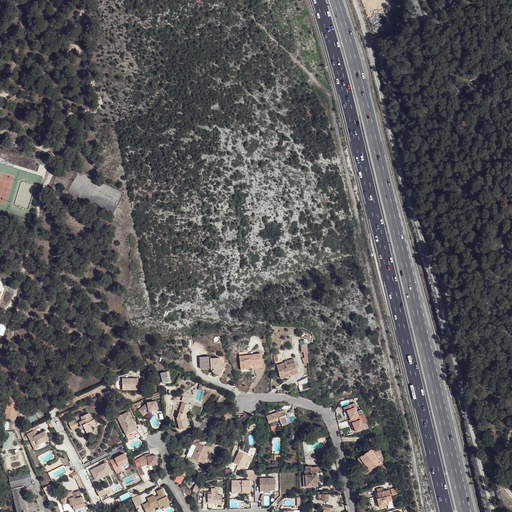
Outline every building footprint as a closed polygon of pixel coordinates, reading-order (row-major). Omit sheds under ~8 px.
[(250,366),(251,368),(254,368),(254,372),(263,371),(260,354),(239,357),(240,367),(250,366)] [(212,372),(223,377),(227,369),(224,367),(226,364),(220,361),(220,358),(210,360),(210,358),(199,357),(200,369),(211,368),(213,369),(212,372)] [(289,375),(297,373),(295,363),(287,366),(286,363),(277,365),(280,379),(289,376),(289,375)] [(138,378),(122,378),(122,387),(130,387),(130,389),(138,389),(138,378)] [(7,401),(4,417),(13,419),(16,402),(7,401)] [(147,402),(138,410),(143,416),(149,411),(157,409),(155,401),(147,402)] [(188,417),(187,417),(186,420),(185,418),(186,415),(189,405),(182,403),(177,419),(179,430),(190,427),(188,417)] [(369,428),(365,414),(359,415),(355,403),(342,407),(343,412),(348,411),(354,433),(369,428)] [(284,410),(266,416),(269,423),(279,420),(281,424),(282,428),(291,425),(289,419),(287,420),(284,410)] [(137,429),(128,412),(117,417),(126,435),(137,429)] [(80,426),(81,428),(83,427),(85,431),(91,428),(90,426),(96,423),(94,419),(92,420),(89,413),(80,417),(82,420),(78,422),(80,426)] [(71,430),(78,427),(74,420),(71,421),(71,419),(67,421),(68,422),(68,423),(71,430)] [(279,420),(269,423),(271,428),(281,424),(279,420)] [(4,431),(3,448),(12,448),(13,432),(4,431)] [(34,431),(27,434),(35,449),(37,448),(36,445),(49,439),(45,431),(39,434),(37,436),(34,431)] [(202,463),(207,453),(209,448),(199,443),(200,439),(195,441),(188,457),(202,463)] [(366,462),(371,469),(380,463),(371,449),(360,457),(364,463),(366,462)] [(248,455),(239,451),(234,463),(238,465),(237,469),(242,471),(248,455)] [(124,454),(116,458),(110,460),(115,472),(121,470),(119,465),(127,462),(124,454)] [(149,466),(158,464),(156,456),(151,456),(151,454),(147,454),(138,459),(141,465),(146,463),(149,463),(149,464),(149,466)] [(367,472),(371,469),(366,462),(364,463),(360,457),(358,459),(367,472)] [(106,462),(90,470),(95,480),(111,473),(106,462)] [(311,467),(311,466),(305,466),(305,470),(303,470),(304,475),(305,475),(305,487),(317,486),(317,476),(316,470),(318,470),(319,470),(318,467),(311,467)] [(8,477),(16,511),(27,511),(21,484),(32,482),(29,472),(8,477)] [(148,473),(141,477),(144,484),(151,480),(148,473)] [(177,474),(174,480),(181,484),(184,478),(177,474)] [(84,488),(78,476),(75,478),(81,489),(84,488)] [(265,490),(271,490),(276,490),(276,478),(261,478),(261,491),(265,491),(265,490)] [(242,489),(243,493),(250,493),(250,481),(232,481),(232,489),(236,489),(236,491),(240,491),(240,489),(242,489)] [(27,511),(29,511),(23,486),(32,484),(32,482),(21,484),(27,511)] [(43,488),(46,495),(52,492),(49,485),(48,486),(43,488)] [(377,499),(378,504),(385,502),(392,501),(389,490),(384,491),(383,487),(376,489),(378,496),(379,498),(377,499)] [(142,502),(146,511),(150,511),(153,511),(152,509),(158,506),(159,506),(160,508),(164,506),(165,509),(170,506),(167,501),(169,500),(167,496),(166,497),(164,493),(165,493),(163,488),(157,491),(159,495),(160,497),(156,498),(155,497),(155,496),(148,499),(149,502),(148,502),(147,500),(142,502)] [(59,493),(61,501),(69,498),(71,505),(72,504),(74,508),(84,504),(79,490),(73,492),(73,493),(69,494),(68,490),(59,493)] [(218,494),(218,490),(212,490),(212,494),(208,494),(208,492),(205,492),(205,496),(203,496),(204,504),(209,503),(209,502),(213,502),(213,500),(216,500),(216,502),(216,504),(223,503),(222,494),(218,494)] [(131,498),(135,507),(140,505),(139,503),(141,502),(137,495),(131,498)]
